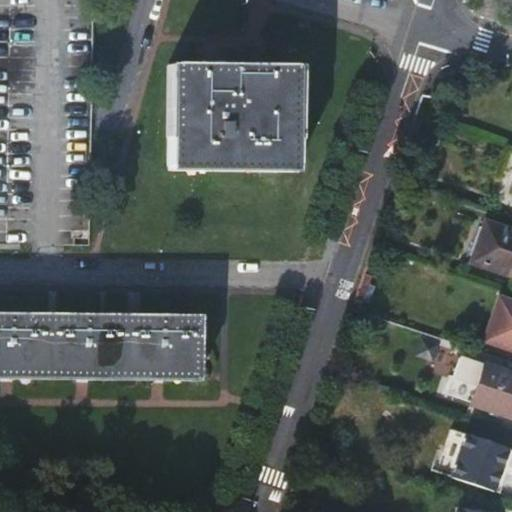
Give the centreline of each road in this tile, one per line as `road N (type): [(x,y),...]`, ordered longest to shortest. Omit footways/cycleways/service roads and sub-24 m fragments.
road 1 (residential): [(344,275),(0,271)]
road 2 (residential): [(428,27),(344,275)]
road 3 (residential): [(344,275),(265,511)]
